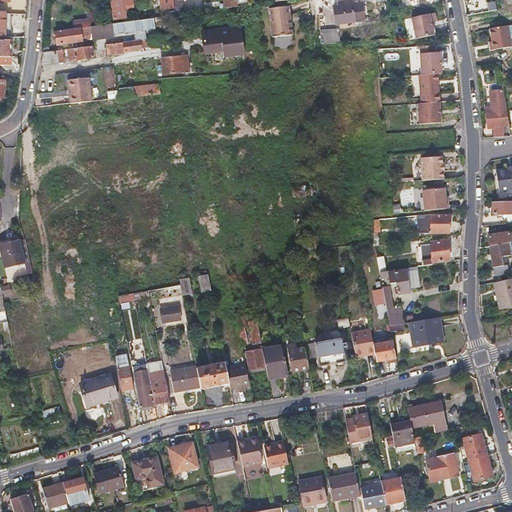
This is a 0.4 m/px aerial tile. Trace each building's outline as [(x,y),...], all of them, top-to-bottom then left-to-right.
[(125,12),(127,12),(130,12),(129,7),(132,6),(130,0),(110,0),(112,17),(125,16),(125,12)] [(140,18),(137,0),(130,0),(132,6),(134,19),(140,18)] [(173,5),(174,14),(193,12),(192,3),(176,5),(173,5)] [(354,19),(353,11),(352,3),(334,5),(336,21),(354,19)] [(293,34),(289,6),(269,8),(273,37),(293,34)] [(98,11),(88,12),(88,16),(89,22),(90,25),(90,26),(100,25),(98,11)] [(434,11),(410,16),(415,37),(433,34),(430,21),(436,20),(434,11)] [(25,14),(7,13),(5,37),(24,38),(25,14)] [(88,39),(99,38),(111,37),(113,36),(113,33),(153,28),(152,18),(100,25),(90,26),(90,25),(89,22),(73,24),(73,28),(53,31),(55,43),(80,40),(80,37),(83,37),(83,38),(88,38),(88,39)] [(495,45),(497,45),(498,44),(499,49),(511,47),(511,30),(511,25),(493,28),(495,45)] [(240,27),(203,31),(205,49),(227,46),(228,55),(243,53),(240,27)] [(320,42),(330,42),(340,41),(339,27),(319,28),(320,42)] [(76,56),(76,59),(139,52),(138,50),(166,47),(166,38),(68,48),(69,57),(76,56)] [(0,56),(11,57),(12,49),(12,40),(0,39),(0,56)] [(373,50),(372,42),(359,43),(360,51),(373,50)] [(434,53),(434,45),(418,45),(420,75),(437,74),(441,74),(440,52),(434,53)] [(42,50),(41,56),(40,62),(61,60),(60,48),(42,50)] [(162,58),(164,74),(190,72),(188,56),(162,58)] [(375,137),(373,102),(371,67),(339,69),(342,121),(340,121),(341,139),(375,137)] [(420,75),(418,75),(420,102),(439,101),(437,74),(420,75)] [(67,80),(70,103),(91,100),(88,78),(67,80)] [(118,88),(118,97),(159,92),(158,83),(136,86),(118,88)] [(505,124),(511,123),(506,87),(491,90),(493,105),(494,110),(487,111),(489,125),(495,125),(497,136),(506,135),(505,124)] [(420,102),(416,102),(419,130),(441,128),(439,101),(420,102)] [(441,154),(419,156),(421,179),(443,177),(443,170),(442,162),(441,154)] [(511,168),(510,169),(498,171),(501,190),(511,188),(511,168)] [(444,186),(421,189),(423,210),(449,207),(448,199),(445,199),(444,186)] [(294,188),(295,196),(307,195),(306,187),(294,188)] [(511,199),(494,201),(496,213),(511,211),(511,199)] [(447,215),(438,215),(429,215),(429,213),(417,215),(418,233),(447,231),(447,215)] [(491,245),(511,242),(509,233),(489,236),(491,245)] [(423,244),(427,265),(436,263),(436,260),(450,257),(446,238),(432,241),(432,242),(423,244)] [(24,240),(12,243),(0,244),(0,247),(4,267),(29,262),(24,240)] [(511,253),(511,251),(511,242),(491,245),(496,275),(511,272),(511,262),(508,263),(507,255),(511,253)] [(379,273),(385,272),(383,258),(376,259),(379,273)] [(391,283),(392,283),(393,283),(393,285),(398,284),(400,293),(414,290),(414,288),(422,287),(418,269),(407,272),(406,268),(385,272),(379,273),(380,280),(386,279),(387,281),(390,280),(391,283)] [(511,277),(494,282),(497,295),(500,309),(511,305),(511,277)] [(389,286),(382,288),(383,294),(385,304),(386,309),(393,308),(389,286)] [(378,305),(385,304),(383,294),(376,296),(378,305)] [(170,313),(170,310),(169,307),(161,308),(164,322),(178,320),(177,312),(170,313)] [(389,325),(396,324),(403,323),(401,307),(393,308),(386,309),(389,325)] [(248,344),(246,336),(245,327),(246,327),(244,315),(236,316),(241,345),(248,344)] [(409,322),(411,334),(414,347),(443,341),(439,316),(409,322)] [(340,328),(349,326),(348,317),(338,319),(340,328)] [(262,343),(260,331),(258,319),(251,320),(255,344),(262,343)] [(295,335),(303,334),(301,326),(294,328),(295,335)] [(375,354),(373,345),(370,330),(351,334),(356,358),(375,354)] [(304,344),(307,359),(318,357),(320,367),(345,362),(341,338),(304,344)] [(309,368),(307,359),(304,344),(304,343),(295,345),(294,340),(288,341),(294,371),(309,368)] [(392,341),(373,345),(375,354),(376,362),(396,358),(392,341)] [(279,343),(271,345),(262,346),(269,379),(285,376),(279,343)] [(250,370),(258,368),(265,367),(261,348),(247,352),(250,370)] [(150,375),(156,405),(169,402),(162,363),(148,366),(149,371),(150,375)] [(225,363),(197,369),(200,387),(201,388),(229,382),(226,368),(225,363)] [(148,366),(148,365),(133,368),(134,374),(149,371),(148,366)] [(200,387),(197,369),(196,365),(170,369),(173,391),(200,387)] [(245,365),(226,368),(229,382),(230,390),(239,388),(249,386),(250,386),(245,365)] [(118,369),(120,381),(123,394),(135,391),(130,366),(118,369)] [(140,408),(156,405),(150,375),(149,371),(134,374),(140,408)] [(110,378),(96,382),(82,386),(86,398),(88,404),(115,395),(110,378)] [(407,408),(410,421),(411,427),(433,423),(435,433),(447,430),(441,402),(411,407),(407,408)] [(470,425),(469,418),(468,410),(459,412),(461,427),(470,425)] [(372,439),(367,414),(359,415),(359,418),(345,421),(350,444),(372,439)] [(411,427),(410,421),(401,423),(401,420),(389,423),(394,446),(415,442),(411,427)] [(463,437),(469,460),(485,455),(485,454),(479,433),(463,437)] [(242,467),(252,465),(261,463),(256,439),(237,443),(242,467)] [(284,442),(274,444),(264,446),(268,468),(288,463),(284,442)] [(234,469),(232,456),(230,443),(207,447),(212,473),(234,469)] [(191,444),(179,446),(166,449),(171,473),(197,468),(191,444)] [(453,454),(439,457),(425,460),(430,482),(458,476),(457,470),(453,454)] [(485,455),(469,460),(475,481),(491,476),(485,455)] [(147,490),(147,489),(146,488),(161,484),(155,458),(131,463),(137,492),(147,490)] [(123,485),(120,476),(118,467),(93,474),(98,492),(112,488),(123,485)] [(360,494),(358,484),(356,473),(346,475),(328,479),(332,499),(343,497),(360,494)] [(303,506),(313,504),(312,500),(326,498),(321,477),(298,481),(303,506)] [(81,478),(62,483),(67,502),(68,505),(87,499),(81,478)] [(384,496),(386,504),(405,500),(401,480),(382,484),(384,496)] [(67,502),(62,483),(42,489),(47,508),(67,502)] [(124,491),(123,485),(112,488),(114,494),(124,491)] [(10,500),(14,511),(32,511),(27,494),(10,500)] [(386,507),(386,504),(384,496),(364,500),(365,507),(368,507),(368,510),(386,507)]
